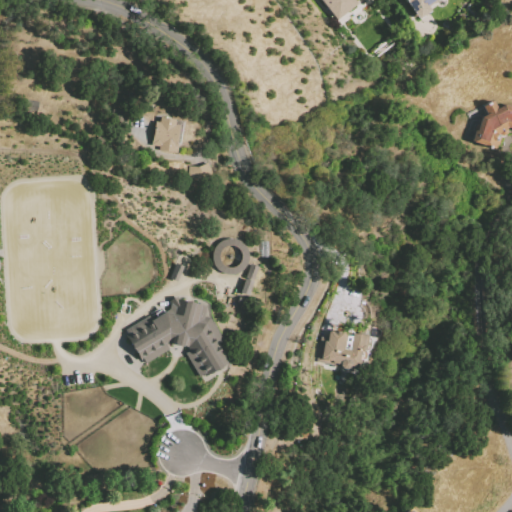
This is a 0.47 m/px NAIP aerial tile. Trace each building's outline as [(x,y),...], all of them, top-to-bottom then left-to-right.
[(336,19),(320,0),(355,0),(357,2),(336,19)] [(418,19),(404,0),(437,0),(430,5),(432,9),(418,19)] [(500,136),(496,151),(472,143),(477,127),(481,117),(486,114),(482,106),(495,101),(498,109),(506,105),(511,107),(511,129),(510,129),(508,129),(507,130),(508,131),(508,133),(507,135),(505,136),(504,137),(502,137),(500,136)] [(158,116),(174,119),(174,124),(177,124),(175,142),(177,142),(176,153),(157,150),(158,146),(150,145),(153,120),(158,121),(158,116)] [(210,174),(207,162),(186,168),(190,181),(210,174)] [(240,293),(248,295),(254,265),(247,264),(240,293)] [(124,329),(145,363),(169,348),(167,344),(172,341),(187,346),(189,349),(184,352),(200,377),(228,360),(218,342),(224,339),(209,316),(202,315),(205,304),(173,296),(168,308),(163,311),(151,318),(148,315),(124,329)] [(320,337),(326,338),(328,330),(334,332),(335,330),(363,335),(357,371),(315,363),(320,337)]
